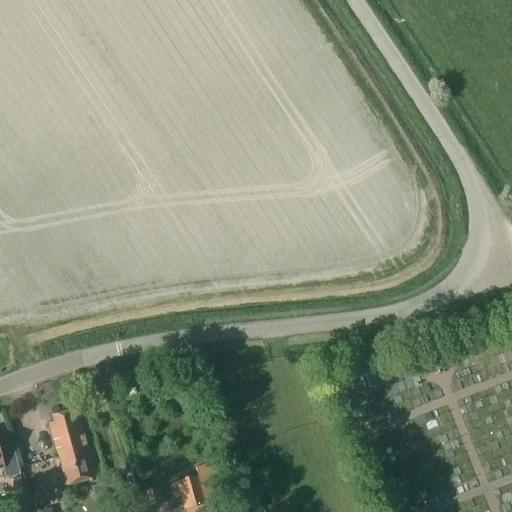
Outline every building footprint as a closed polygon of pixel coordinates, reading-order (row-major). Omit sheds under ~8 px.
[(427,356),(433,373),(443,369),(437,353),(427,356)] [(78,413),(72,415),(71,409),(53,414),(54,420),(49,421),(66,484),(90,478),(91,481),(100,478),(91,448),(88,449),(78,413)] [(0,446),(0,468),(3,468),(6,477),(20,474),(13,444),(0,446)] [(186,508),(186,511),(207,511),(208,511),(206,502),(221,498),(214,470),(176,481),(184,508),(186,508)] [(146,511),(139,484),(116,489),(121,511),(146,511)] [(142,490),(146,507),(165,502),(161,485),(142,490)]
